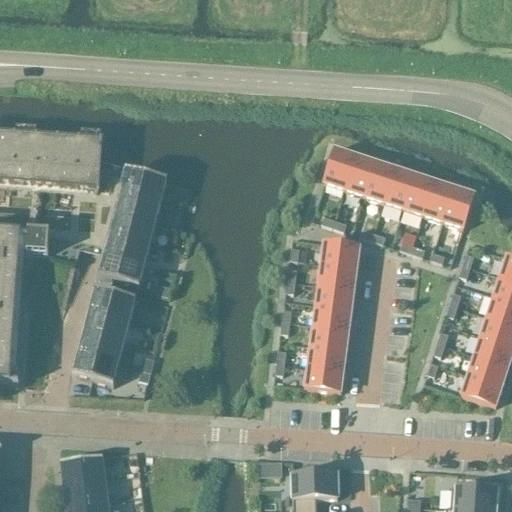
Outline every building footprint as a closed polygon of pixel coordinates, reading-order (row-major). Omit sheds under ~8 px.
[(0,189),(99,196),(99,195),(99,194),(101,165),(101,164),(102,146),(57,143),(37,141),(0,138),(0,189)] [(334,154),(323,189),(344,196),(356,161),(334,154)] [(356,161),(344,196),(364,202),(375,167),(356,161)] [(375,167),(364,202),(384,209),(395,174),(375,167)] [(395,174),(384,209),(403,215),(414,180),(395,174)] [(120,196),(161,207),(166,187),(167,186),(126,175),(125,175),(123,185),(122,186),(120,196)] [(414,180),(403,215),(423,222),(434,187),(414,180)] [(434,187),(423,222),(443,228),(454,193),(434,187)] [(454,193),(443,228),(463,235),(475,200),(454,193)] [(114,218),(156,229),(161,207),(120,196),(114,218)] [(109,238),(150,249),(156,229),(114,218),(109,238)] [(323,222),(321,230),(332,233),(334,226),(323,222)] [(334,226),(332,233),(343,237),(346,230),(334,226)] [(0,388),(18,390),(18,388),(11,387),(19,258),(33,259),(34,259),(48,260),(49,238),(0,234),(0,388)] [(362,235),(360,242),(371,246),(374,239),(362,235)] [(103,261),(144,271),(150,249),(109,238),(108,241),(103,259),(103,261)] [(374,239),(371,246),(382,249),(385,242),(374,239)] [(323,248),(320,269),(357,274),(360,252),(323,248)] [(401,248),(399,255),(410,259),(413,252),(401,248)] [(413,252),(410,259),(421,262),(424,255),(413,252)] [(291,254),(290,265),(298,266),(299,255),(291,254)] [(432,258),(430,265),(441,269),(444,262),(432,258)] [(466,259),(462,270),(469,272),(473,261),(466,259)] [(139,293),(144,271),(103,261),(97,282),(139,293)] [(511,262),(506,261),(499,282),(511,285),(511,262)] [(320,269),(318,290),(354,295),(357,274),(320,269)] [(462,270),(459,281),(466,283),(469,272),(462,270)] [(289,275),(287,286),(295,287),(296,276),(289,275)] [(511,285),(499,282),(492,302),(511,308),(511,285)] [(287,286),(286,298),(293,299),(295,287),(287,286)] [(318,290),(315,311),(351,316),(354,295),(318,290)] [(88,317),(130,328),(136,305),(94,294),(88,317)] [(453,298),(449,309),(457,312),(460,301),(453,298)] [(511,308),(492,302),(486,321),(511,329),(511,308)] [(449,309),(446,321),(453,323),(457,312),(449,309)] [(315,311),(312,331),(349,335),(351,316),(315,311)] [(283,315),(282,327),(289,328),(291,316),(283,315)] [(124,349),(130,328),(88,317),(83,338),(124,349)] [(511,329),(486,321),(480,341),(511,352),(511,329)] [(282,327),(280,339),(288,339),(289,328),(282,327)] [(312,331),(310,352),(346,357),(349,335),(312,331)] [(440,337),(437,349),(444,351),(448,340),(440,337)] [(119,368),(124,349),(83,338),(78,358),(119,368)] [(511,352),(480,341),(473,361),(509,372),(511,362),(511,352)] [(437,349),(433,359),(440,362),(444,351),(437,349)] [(310,352),(307,371),(344,376),(346,357),(310,352)] [(278,356),(277,368),(284,369),(286,357),(278,356)] [(113,391),(119,368),(78,358),(72,380),(113,391)] [(473,361),(468,378),(503,390),(509,372),(473,361)] [(277,368),(275,379),(283,380),(284,369),(277,368)] [(430,368),(426,379),(434,382),(437,371),(430,368)] [(307,371),(304,394),(341,399),(344,376),(307,371)] [(468,378),(460,401),(496,412),(503,390),(468,378)] [(62,490),(106,484),(103,462),(60,467),(62,490)] [(258,481),(282,480),(282,466),(276,466),(257,466),(258,481)] [(337,477),(291,479),(291,511),(315,511),(316,504),(338,503),(337,477)] [(65,511),(109,506),(106,484),(62,490),(65,511)] [(452,493),(450,511),(496,511),(497,495),(452,493)]
